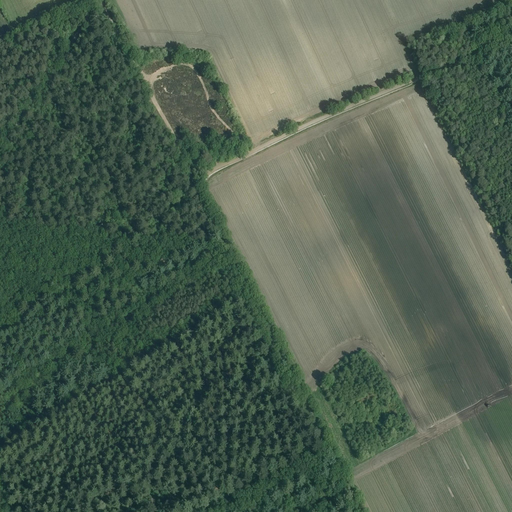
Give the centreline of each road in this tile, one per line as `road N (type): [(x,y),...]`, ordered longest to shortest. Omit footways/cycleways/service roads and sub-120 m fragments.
road 1 (track): [(361,511),(197,187)]
road 2 (track): [(511,36),(209,171),(197,187)]
road 3 (track): [(230,251),(0,393)]
road 4 (track): [(197,187),(103,0)]
road 5 (track): [(99,0),(0,149)]
